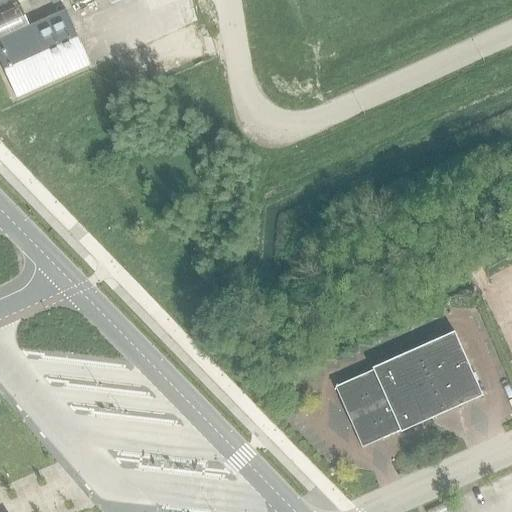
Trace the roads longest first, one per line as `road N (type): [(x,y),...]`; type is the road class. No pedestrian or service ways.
road 1 (unclassified): [(226,0),(245,109),(258,130),(287,134),(511,35)]
road 2 (unclassified): [(293,511),(66,278)]
road 3 (unclassified): [(377,511),(511,451)]
